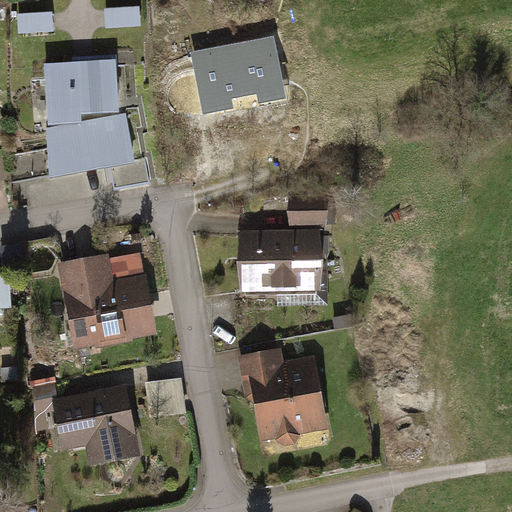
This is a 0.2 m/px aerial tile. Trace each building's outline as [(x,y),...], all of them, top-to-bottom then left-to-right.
[(104,8),(104,27),(140,25),(140,6),(104,8)] [(18,13),(19,33),(56,32),(55,11),(18,13)] [(275,37),(192,54),(206,119),(288,102),(275,37)] [(40,129),(46,181),(106,170),(131,165),(130,161),(141,159),(137,138),(142,137),(139,107),(137,107),(136,98),(131,98),(127,52),(110,53),(111,56),(67,59),(68,64),(39,66),(45,129),(40,129)] [(109,190),(145,184),(141,159),(130,161),(131,165),(106,170),(109,190)] [(0,213),(14,211),(10,175),(0,176),(0,213)] [(322,200),(283,201),(283,229),(323,229),(322,200)] [(313,232),(232,234),(234,296),(271,295),(271,309),(323,307),(321,237),(313,237),(313,232)] [(53,265),(69,354),(155,339),(143,276),(109,283),(105,256),(53,265)] [(286,351),(242,359),(250,401),(256,405),(263,445),(279,442),(289,449),(300,447),(305,438),(333,433),(320,358),(288,364),(286,351)] [(137,388),(139,421),(177,419),(175,386),(137,388)] [(48,402),(59,451),(82,447),(87,470),(138,459),(123,387),(48,402)]
